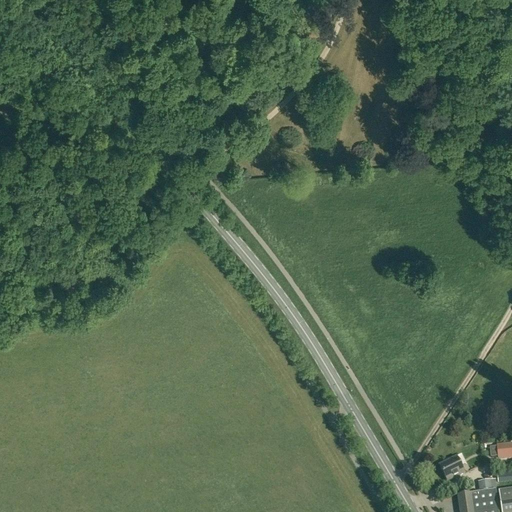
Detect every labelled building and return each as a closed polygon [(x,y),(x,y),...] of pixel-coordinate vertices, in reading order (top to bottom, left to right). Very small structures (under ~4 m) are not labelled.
[(511,458),(511,443),(496,445),(498,460),(511,458)] [(456,457),(439,466),(447,482),(465,474),(456,457)] [(511,481),(511,471),(496,473),(498,483),(511,481)] [(483,492),(496,491),(497,491),(495,480),(478,483),(480,493),(483,492)] [(498,511),(496,491),(483,492),(480,493),(469,494),(460,496),(458,496),(459,511),(498,511)] [(511,511),(511,491),(500,493),(502,511),(511,511)]
